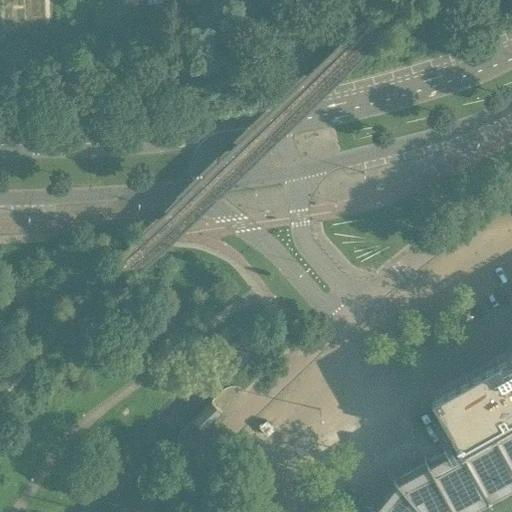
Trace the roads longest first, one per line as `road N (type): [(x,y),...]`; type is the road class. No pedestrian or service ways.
road 1 (secondary): [(511,52),(275,120)]
road 2 (secondary): [(295,171),(457,128),(511,105)]
road 3 (secondary): [(214,129),(0,140)]
road 4 (secondary): [(0,193),(209,186)]
road 5 (residential): [(511,185),(356,304)]
road 6 (residential): [(209,186),(336,322)]
road 7 (residential): [(356,304),(305,243),(295,171)]
road 8 (residential): [(336,322),(239,419)]
